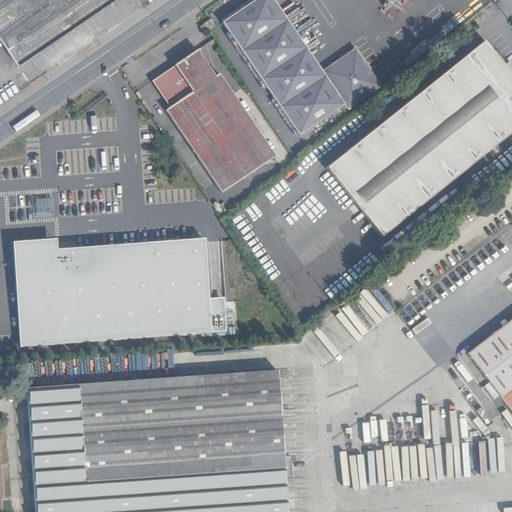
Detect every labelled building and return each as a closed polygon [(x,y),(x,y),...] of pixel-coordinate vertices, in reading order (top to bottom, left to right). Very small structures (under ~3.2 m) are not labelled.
[(0,0),(0,40),(18,67),(116,0),(0,0)] [(298,137),(344,105),(348,110),(366,98),(383,86),(357,49),(340,60),(321,73),(271,0),(256,0),(221,24),(226,32),(298,137)] [(211,19),(200,27),(202,31),(207,28),(210,31),(216,27),(211,19)] [(324,169),(381,239),(511,132),(511,76),(484,41),(324,169)] [(220,197),(253,175),(266,165),(274,160),(217,78),(212,81),(194,55),(149,86),(167,112),(163,115),(220,197)] [(266,165),(253,175),(257,181),(270,172),(266,165)] [(54,242),(11,245),(18,355),(238,340),(236,302),(208,304),(204,243),(198,243),(59,252),(55,252),(54,242)] [(511,319),(467,356),(511,412),(511,319)] [(287,511),(284,470),(278,378),(80,391),(79,385),(27,389),(36,511),(287,511)]
